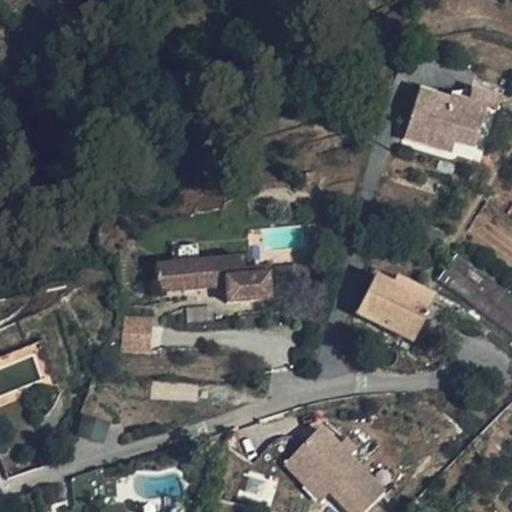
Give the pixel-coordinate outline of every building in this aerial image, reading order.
[(452,79),(450,84),(471,85),(499,93),(500,89),(472,81),(452,79)] [(471,140),(485,100),(449,87),(446,93),(417,83),(401,127),(430,137),(434,127),(453,134),(471,140)] [(471,85),(450,84),(449,87),(485,100),(495,104),(499,93),(471,85)] [(434,127),(430,137),(450,143),(453,134),(434,127)] [(453,143),(451,155),(475,159),(477,146),(453,143)] [(413,298),(416,293),(384,279),(381,285),(413,298)] [(366,320),(390,330),(413,298),(381,285),(366,320)] [(257,289),(169,289),(168,316),(248,316),(248,333),(282,333),(282,302),(257,303),(257,289)] [(440,303),(416,293),(413,298),(437,310),(440,303)] [(413,298),(390,330),(412,340),(417,331),(425,335),(437,310),(413,298)] [(123,317),(123,353),(152,353),(152,317),(123,317)] [(417,331),(412,340),(421,345),(425,335),(417,331)] [(344,511),(357,511),(378,493),(343,457),(350,450),(322,420),(279,463),(314,499),(323,490),(344,511)]
